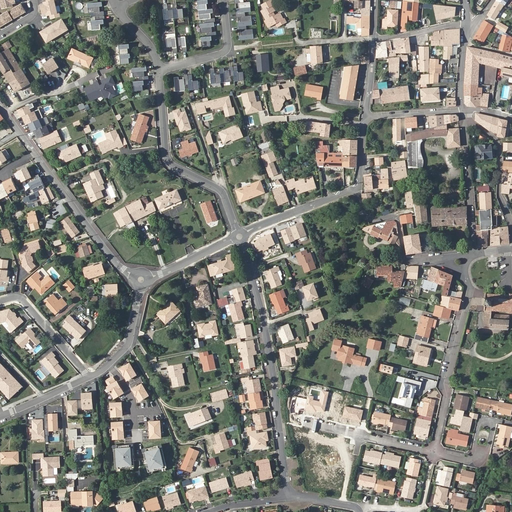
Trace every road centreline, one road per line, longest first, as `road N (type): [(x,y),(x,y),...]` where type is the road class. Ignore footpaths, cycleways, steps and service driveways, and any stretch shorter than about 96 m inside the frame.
road 1 (residential): [(240,235),(262,295),(289,496)]
road 2 (residential): [(6,112),(120,267),(141,278)]
road 3 (residential): [(160,69),(168,160),(221,189),(240,235)]
road 4 (residential): [(463,273),(470,291),(434,452)]
road 5 (residential): [(438,257),(405,258),(397,214),(364,217),(356,186)]
road 6 (residential): [(473,252),(463,110)]
road 7 (residential): [(463,110),(497,142),(499,194),(511,225)]
road 8 (residential): [(434,452),(308,423)]
road 9 (residential): [(0,300),(18,295),(93,376)]
road 10 (residential): [(240,235),(356,186)]
road 11 (residential): [(160,69),(228,51),(224,0)]
